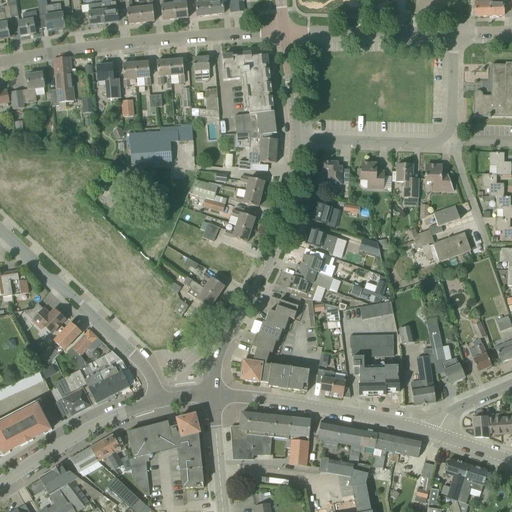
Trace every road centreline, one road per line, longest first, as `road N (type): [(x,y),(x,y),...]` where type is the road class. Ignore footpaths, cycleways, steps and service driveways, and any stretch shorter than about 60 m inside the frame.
road 1 (tertiary): [(214,394),(220,343),(281,228),(294,139)]
road 2 (tertiary): [(436,435),(214,394)]
road 3 (residential): [(157,401),(132,352),(14,244)]
road 4 (residential): [(79,48),(284,31)]
road 5 (tertiary): [(0,483),(85,430),(157,401)]
road 6 (residential): [(284,31),(454,32)]
road 7 (residential): [(294,139),(433,143),(446,135)]
road 8 (residential): [(488,250),(446,135)]
